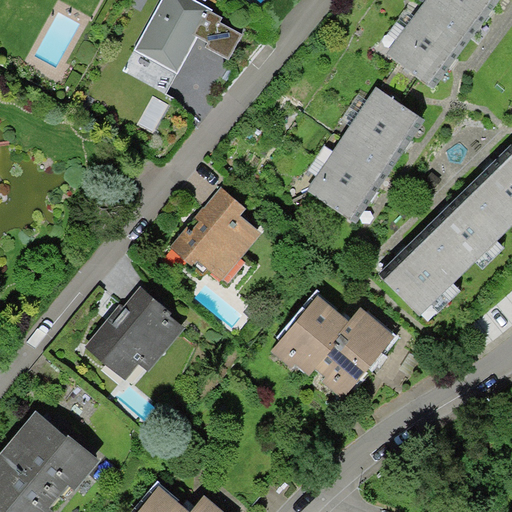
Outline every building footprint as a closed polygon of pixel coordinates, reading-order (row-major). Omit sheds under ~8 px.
[(213,12),(188,0),(156,0),(130,53),(180,78),(213,12)] [(486,0),(424,0),(383,55),(423,85),(486,0)] [(413,118),(373,91),(304,192),(344,219),(413,118)] [(511,157),(510,155),(378,280),(414,318),(511,224),(511,157)] [(241,210),(215,187),(162,249),(184,267),(193,262),(214,280),(254,234),(235,218),(241,210)] [(132,286),(78,353),(118,385),(135,364),(147,374),(184,328),(132,286)] [(315,300),(264,353),(297,385),(310,372),(334,395),(389,339),(358,309),(342,325),(315,300)] [(30,411),(0,445),(0,511),(50,511),(92,464),(30,411)] [(155,485),(132,511),(222,511),(197,491),(183,508),(155,485)]
